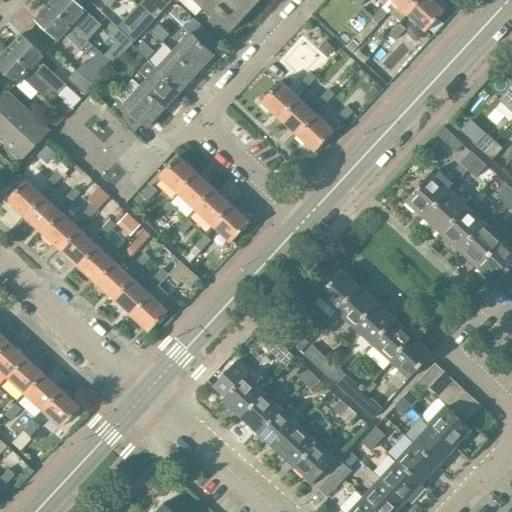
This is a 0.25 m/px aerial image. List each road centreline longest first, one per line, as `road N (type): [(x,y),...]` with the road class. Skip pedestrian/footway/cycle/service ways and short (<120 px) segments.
road 1 (residential): [(313,0),(202,119),(304,221)]
road 2 (secondary): [(304,221),(507,0)]
road 3 (secondary): [(142,395),(304,221)]
road 4 (residential): [(142,395),(0,259)]
road 5 (residential): [(270,511),(142,395)]
road 6 (secondary): [(33,511),(142,395)]
